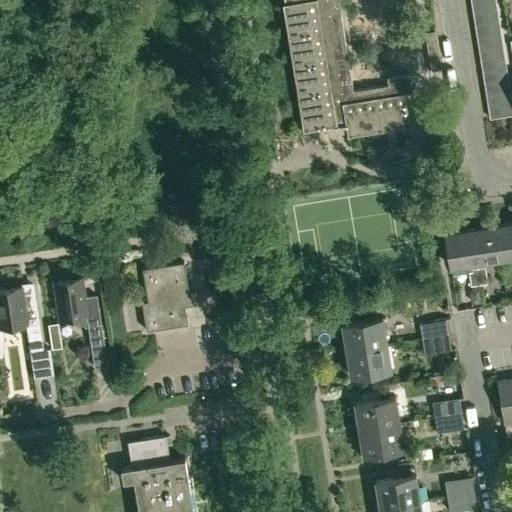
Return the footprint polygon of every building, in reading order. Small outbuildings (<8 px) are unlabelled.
[(284,0),(285,3),(283,3),(303,132),(338,126),(339,132),(347,131),(347,135),(410,125),(405,93),(413,91),(410,74),(387,77),(388,86),(354,91),(350,68),(341,12),(342,12),(340,0),(284,0)] [(419,0),(431,70),(441,69),(430,0),(419,0)] [(471,0),(473,12),(496,8),(495,0),(471,0)] [(473,12),(475,23),(498,20),(496,8),(473,12)] [(475,23),(477,35),(500,31),(498,20),(475,23)] [(477,35),(479,47),(502,43),(500,31),(477,35)] [(479,47),(481,59),(504,55),(502,43),(479,47)] [(481,59),(483,70),(506,67),(504,55),(481,59)] [(483,70),(484,82),(508,79),(506,67),(483,70)] [(484,82),(486,94),(509,90),(508,79),(484,82)] [(486,94),(488,106),(511,102),(509,90),(486,94)] [(490,118),(511,114),(511,106),(511,102),(488,106),(490,118)] [(511,222),(495,225),(501,258),(511,256),(511,222)] [(495,225),(471,229),(476,262),(501,258),(495,225)] [(445,233),(450,266),(476,262),(471,229),(445,233)] [(141,301),(146,330),(189,323),(186,305),(199,303),(197,292),(190,293),(184,261),(142,268),(148,300),(141,301)] [(486,266),(477,268),(480,284),(488,283),(486,266)] [(468,269),(470,285),(479,284),(476,267),(468,269)] [(59,319),(77,316),(78,321),(80,324),(84,326),(88,325),(91,343),(103,342),(97,295),(85,297),(83,277),(54,281),(59,319)] [(22,287),(22,285),(0,288),(0,343),(5,343),(3,327),(27,323),(31,351),(34,377),(55,375),(52,348),(44,350),(35,285),(22,287)] [(472,287),(469,292),(471,300),(475,303),(477,303),(481,299),(479,290),(474,287),(472,287)] [(343,323),(347,349),(387,343),(383,317),(343,323)] [(447,319),(420,323),(422,337),(449,333),(447,319)] [(58,323),(49,324),(52,348),(61,347),(58,323)] [(155,332),(156,341),(179,339),(178,329),(155,332)] [(452,349),(449,333),(422,337),(424,354),(452,349)] [(347,349),(352,375),(391,369),(387,343),(347,349)] [(511,378),(497,381),(504,422),(511,420),(511,378)] [(355,403),(359,429),(399,422),(394,397),(355,403)] [(459,398),(432,402),(434,416),(461,412),(459,398)] [(464,428),(461,412),(434,416),(437,432),(464,428)] [(359,429),(363,455),(403,448),(399,422),(359,429)] [(193,511),(184,458),(171,460),(167,435),(128,441),(132,466),(121,468),(123,481),(135,479),(140,511),(193,511)] [(376,480),(380,506),(420,500),(416,474),(376,480)] [(445,481),(447,496),(474,491),(471,477),(445,481)] [(477,508),(474,491),(447,496),(449,511),(477,508)] [(380,506),(380,511),(421,511),(420,500),(380,506)]
